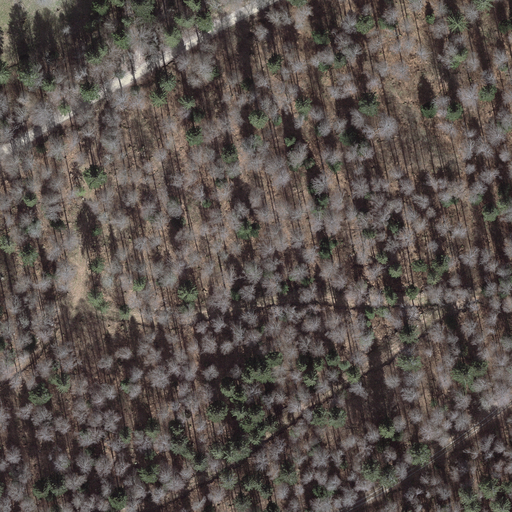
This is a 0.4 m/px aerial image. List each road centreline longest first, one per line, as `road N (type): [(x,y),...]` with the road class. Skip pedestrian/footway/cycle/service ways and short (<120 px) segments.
road 1 (track): [(0,148),(266,0)]
road 2 (track): [(511,402),(395,485),(341,511)]
